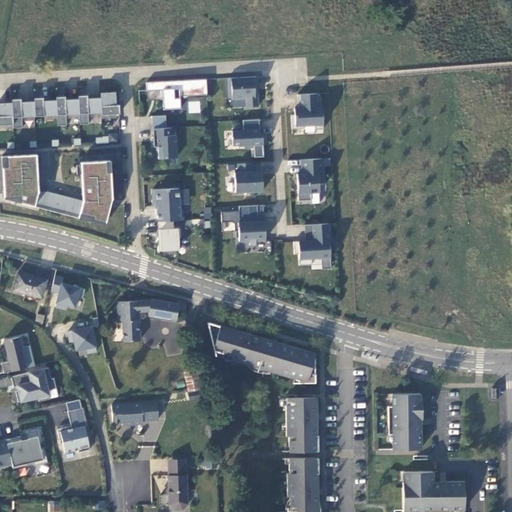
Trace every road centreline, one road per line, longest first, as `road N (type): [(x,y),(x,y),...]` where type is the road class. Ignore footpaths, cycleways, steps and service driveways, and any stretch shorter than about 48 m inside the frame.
road 1 (tertiary): [(348,334),(137,264)]
road 2 (residential): [(128,74),(137,264)]
road 3 (residential): [(348,511),(348,334)]
road 4 (residential): [(128,74),(273,67),(290,79)]
road 5 (tertiary): [(511,361),(434,356),(348,334)]
road 6 (residential): [(438,400),(439,465),(474,465),(474,511)]
road 7 (tertiary): [(137,264),(0,228)]
road 8 (residential): [(0,79),(128,74)]
